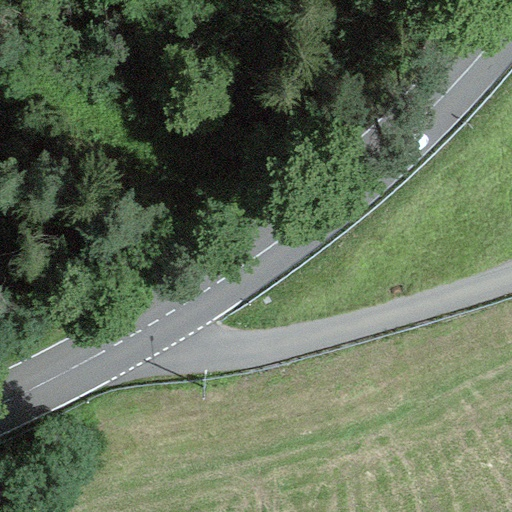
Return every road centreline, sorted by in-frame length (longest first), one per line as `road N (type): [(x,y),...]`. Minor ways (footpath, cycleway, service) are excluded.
road 1 (secondary): [(102,352),(305,221),(453,84),(511,16)]
road 2 (residential): [(102,352),(194,358),(303,345),(511,279)]
